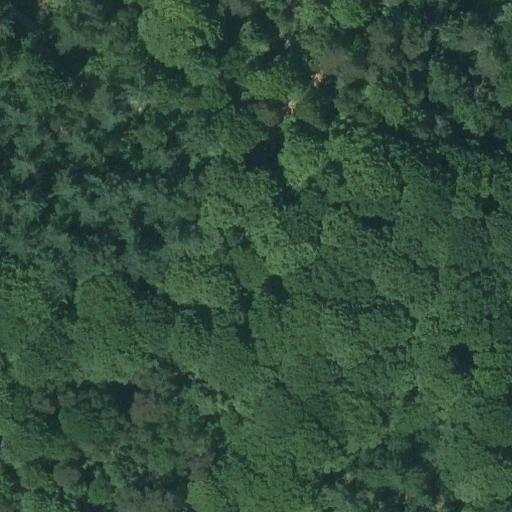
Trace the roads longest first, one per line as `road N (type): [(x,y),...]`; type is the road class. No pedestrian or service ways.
road 1 (track): [(0,4),(372,278)]
road 2 (track): [(0,322),(372,278)]
road 3 (track): [(372,278),(222,511)]
road 4 (track): [(301,0),(276,61),(201,155)]
road 5 (track): [(511,208),(435,219),(372,278)]
